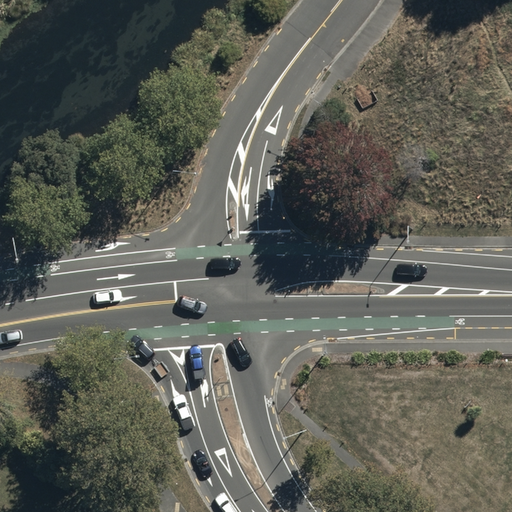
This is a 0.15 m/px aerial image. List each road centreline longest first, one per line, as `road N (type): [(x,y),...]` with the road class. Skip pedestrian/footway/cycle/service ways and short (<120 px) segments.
road 1 (residential): [(220,288),(246,138),(286,67),(340,0)]
road 2 (secondary): [(511,291),(220,288)]
road 3 (secondary): [(220,288),(217,349),(227,405),(239,446),(276,511)]
road 4 (secondary): [(220,288),(0,298)]
